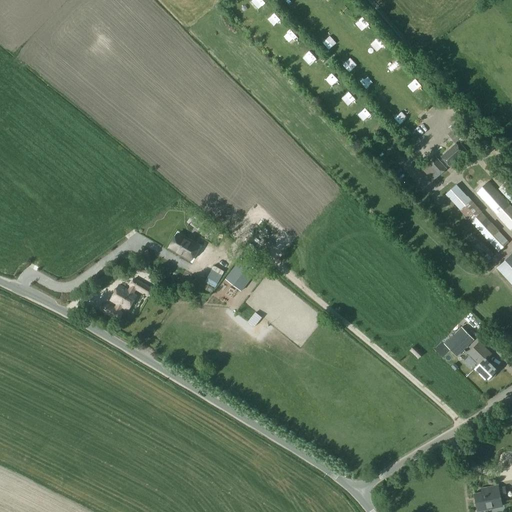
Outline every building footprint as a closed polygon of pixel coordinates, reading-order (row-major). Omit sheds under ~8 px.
[(242,0),(249,9),(258,3),(255,0),(242,0)] [(269,26),(275,22),(268,11),(262,14),(269,26)] [(327,35),(322,37),(325,45),(330,43),(327,35)] [(397,60),(387,64),(390,72),(400,69),(397,60)] [(332,89),(337,84),(329,75),(324,80),(332,89)] [(453,131),(448,135),(455,143),(467,132),(458,121),(450,127),(453,131)] [(456,144),(442,156),(450,165),(464,154),(456,144)] [(436,157),(428,164),(438,176),(446,169),(436,157)] [(511,182),(509,180),(499,189),(511,203),(511,182)] [(511,207),(489,182),(476,193),(510,229),(511,227),(511,207)] [(456,185),(445,195),(470,222),(497,252),(508,243),(456,185)] [(190,261),(198,247),(177,234),(169,249),(190,261)] [(469,249),(483,262),(491,253),(477,240),(469,249)] [(198,250),(201,259),(216,254),(212,245),(198,250)] [(167,252),(146,259),(151,274),(172,267),(167,252)] [(511,253),(496,269),(511,285),(511,253)] [(256,272),(240,260),(225,280),(241,292),(256,272)] [(108,276),(96,286),(101,291),(112,281),(108,276)] [(131,287),(128,291),(119,286),(110,301),(117,305),(115,309),(105,304),(101,311),(115,320),(120,312),(119,312),(121,308),(128,311),(136,296),(133,294),(135,290),(147,297),(152,290),(134,279),(130,287),(131,287)] [(207,293),(217,298),(223,286),(214,281),(207,293)] [(471,329),(475,324),(467,316),(462,321),(471,329)] [(461,328),(443,345),(456,358),(473,340),(461,328)] [(479,343),(468,354),(479,365),(475,369),(486,381),(488,379),(489,381),(491,380),(495,376),(496,374),(494,372),(496,371),(485,360),(491,355),(479,343)] [(414,346),(409,351),(417,359),(422,354),(414,346)] [(500,499),(506,498),(504,488),(498,489),(497,486),(482,489),(483,493),(474,495),(476,495),(477,502),(476,503),(478,511),(501,507),(500,499)]
